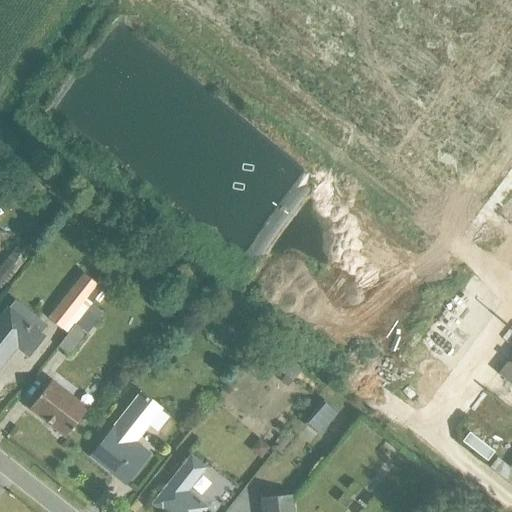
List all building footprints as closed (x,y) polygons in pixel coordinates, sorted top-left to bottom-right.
[(511,0),(150,0),(473,243),(490,222),(511,239),(511,465),(510,467),(498,458),(490,469),(511,484),(511,0)] [(0,287),(4,290),(31,257),(17,246),(0,266),(0,287)] [(91,304),(103,289),(83,273),(48,318),(62,329),(63,329),(68,333),(91,304)] [(41,332),(47,325),(15,300),(0,319),(0,367),(16,348),(28,358),(46,336),(41,332)] [(68,333),(58,346),(70,356),(87,334),(103,314),(91,304),(68,333)] [(511,355),(497,375),(511,386),(511,355)] [(281,359),(277,366),(281,369),(279,371),(293,381),(301,368),(288,359),(285,362),(281,359)] [(88,408),(52,380),(30,409),(66,437),(88,408)] [(161,411),(163,408),(142,392),(91,457),(126,484),(151,453),(137,442),(149,425),(158,432),(169,417),(161,411)] [(324,401),(305,424),(319,435),(338,412),(324,401)] [(248,414),(243,425),(257,431),(262,420),(248,414)] [(469,433),(462,442),(487,461),(494,453),(469,433)] [(254,447),(267,456),(275,445),(262,436),(254,447)] [(189,491),(207,467),(191,454),(151,504),(161,511),(162,511),(164,511),(213,511),(208,507),(189,491)] [(294,511),(293,494),(260,498),(261,511),(294,511)]
